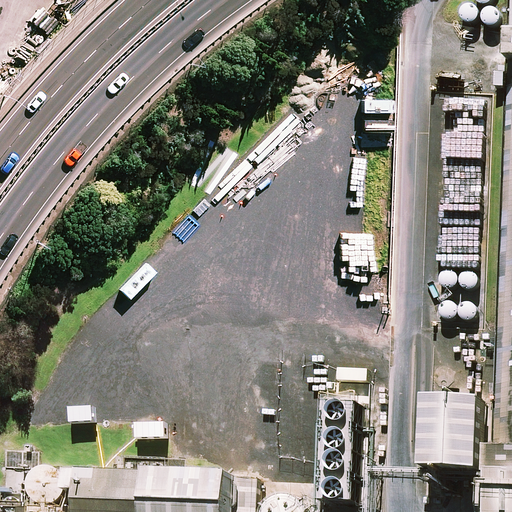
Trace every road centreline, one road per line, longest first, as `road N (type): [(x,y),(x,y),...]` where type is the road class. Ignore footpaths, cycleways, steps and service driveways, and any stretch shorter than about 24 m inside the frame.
road 1 (trunk): [(232,0),(148,67),(77,143),(0,251)]
road 2 (unknown): [(415,336),(425,0)]
road 3 (unknown): [(415,336),(240,340),(220,349),(198,394)]
road 4 (trunk): [(0,172),(53,102),(162,0)]
road 5 (unknown): [(411,511),(415,336)]
